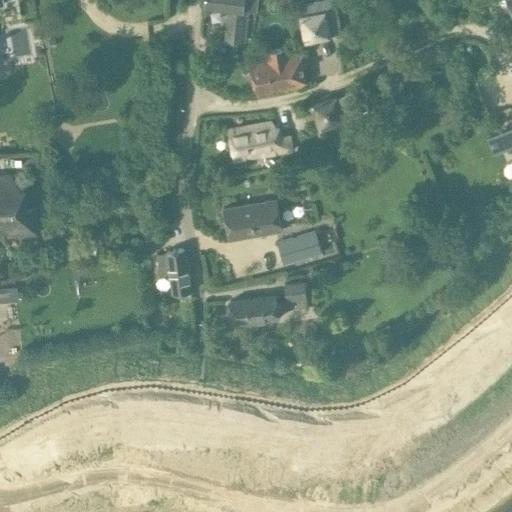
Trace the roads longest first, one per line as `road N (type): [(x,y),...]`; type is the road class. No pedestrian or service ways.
road 1 (unclassified): [(0,447),(72,418),(134,407),(290,429),(378,426),(424,400),(511,321)]
road 2 (residential): [(192,94),(234,100),(347,78),(460,25),(511,36)]
road 3 (residential): [(203,344),(197,248),(180,202),(192,94)]
